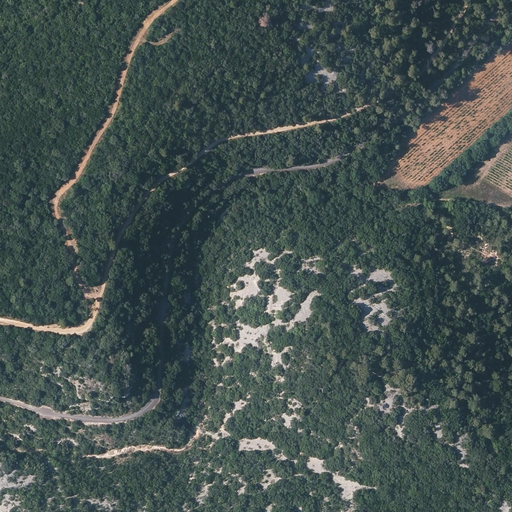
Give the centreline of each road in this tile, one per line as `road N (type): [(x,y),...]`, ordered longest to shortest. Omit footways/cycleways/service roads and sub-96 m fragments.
road 1 (unclassified): [(0,399),(104,420),(149,404),(158,387),(171,245),(201,197),(233,175),(334,161),(447,67),(497,0)]
road 2 (track): [(465,0),(426,68),(352,112),(225,141),(150,189),(116,241),(99,302)]
road 3 (track): [(174,0),(148,20),(103,127),(55,196),(76,274),(99,302),(81,330),(0,321)]
